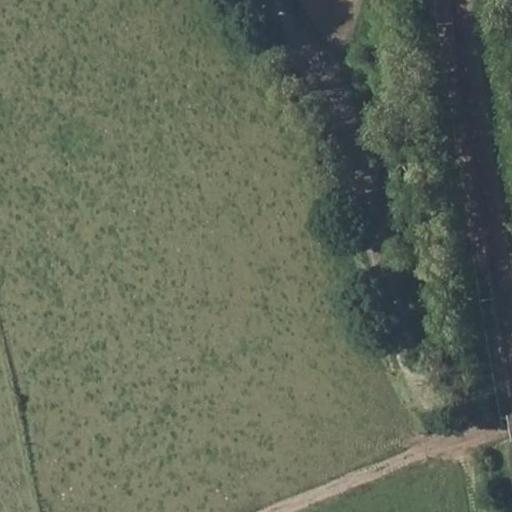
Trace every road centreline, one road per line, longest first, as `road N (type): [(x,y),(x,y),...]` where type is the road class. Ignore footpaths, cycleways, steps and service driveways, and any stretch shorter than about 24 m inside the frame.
road 1 (track): [(266,0),(322,86),(377,237),(403,342),(490,437),(511,432)]
road 2 (track): [(490,437),(288,511)]
